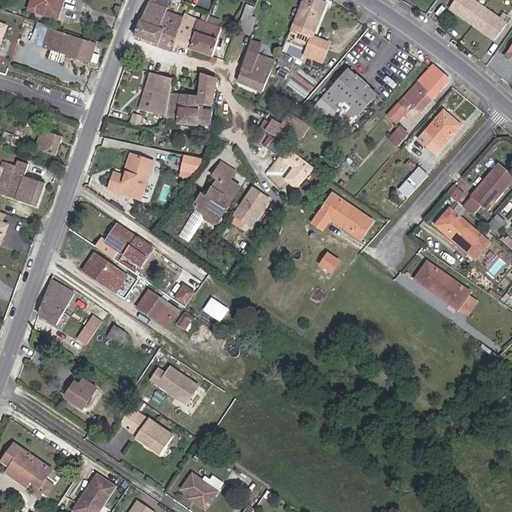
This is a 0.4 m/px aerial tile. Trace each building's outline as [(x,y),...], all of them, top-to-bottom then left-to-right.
[(56,21),(63,0),(31,0),(28,11),(56,21)] [(147,0),(133,34),(159,44),(165,29),(159,26),(166,9),(167,7),(169,0),(147,0)] [(326,1),(324,0),(300,0),(289,28),(299,32),(313,37),(314,34),(326,1)] [(503,17),(478,0),(450,0),(447,5),(491,35),(503,17)] [(174,50),(176,43),(185,16),(166,9),(159,26),(165,29),(159,44),(174,50)] [(244,31),(250,14),(244,12),(237,28),(244,31)] [(193,29),(198,18),(186,13),(185,16),(176,43),(189,48),(195,30),(193,29)] [(257,17),(250,14),(244,31),(250,33),(257,17)] [(222,27),(207,21),(198,18),(193,29),(195,30),(189,48),(211,55),(222,27)] [(0,52),(8,55),(13,40),(4,37),(9,23),(0,20),(0,52)] [(31,43),(43,47),(49,29),(37,25),(31,43)] [(49,29),(43,47),(90,63),(96,44),(49,29)] [(313,37),(299,32),(297,37),(311,43),(307,53),(323,59),(325,54),(312,49),(317,35),(314,34),(313,37)] [(325,54),(330,40),(317,35),(312,49),(325,54)] [(261,42),(249,38),(246,49),(258,53),(261,42)] [(258,53),(246,49),(237,80),(262,89),(275,58),(258,53)] [(430,98),(448,78),(431,62),(415,80),(422,86),(420,88),(430,98)] [(335,109),(351,124),(378,93),(348,66),(321,97),(335,109)] [(171,82),(172,77),(149,70),(139,107),(165,114),(171,82)] [(199,77),(199,80),(198,88),(215,90),(217,75),(199,73),(199,77)] [(422,86),(415,80),(397,100),(405,108),(412,100),(420,109),(430,98),(420,88),(422,86)] [(198,85),(171,82),(165,114),(167,116),(178,117),(177,123),(211,125),(213,105),(197,104),(198,85)] [(197,104),(213,105),(215,90),(198,88),(197,104)] [(330,115),(335,109),(321,97),(315,104),(330,115)] [(405,108),(397,100),(385,114),(394,121),(405,108)] [(443,107),(442,109),(451,118),(453,116),(443,107)] [(451,118),(442,109),(422,131),(442,148),(462,123),(453,116),(451,118)] [(270,122),(264,119),(260,126),(267,130),(270,132),(278,137),(283,140),(288,132),(300,139),(309,125),(288,112),(282,122),(273,118),(270,122)] [(178,117),(167,116),(166,123),(177,125),(177,123),(178,117)] [(398,124),(387,136),(398,146),(409,134),(398,124)] [(250,142),(257,146),(267,130),(260,126),(250,142)] [(56,156),(63,139),(43,131),(36,148),(56,156)] [(278,137),(270,132),(262,146),(269,150),(278,137)] [(4,140),(2,146),(21,153),(27,139),(14,135),(11,142),(4,140)] [(323,158),(336,169),(348,156),(341,150),(334,157),(328,152),(323,158)] [(122,179),(125,170),(131,155),(125,152),(116,177),(122,179)] [(131,155),(125,170),(122,179),(116,177),(116,176),(111,175),(106,186),(138,199),(152,162),(131,155)] [(185,155),(183,169),(191,175),(203,158),(185,155)] [(503,181),(511,172),(498,161),(471,194),(487,208),(507,184),(503,181)] [(23,177),(27,165),(17,162),(15,168),(1,163),(0,166),(0,177),(1,178),(0,179),(0,193),(37,207),(45,185),(23,177)] [(208,213),(218,220),(239,188),(228,181),(233,173),(220,164),(211,177),(219,181),(214,189),(207,200),(204,198),(200,196),(192,209),(201,215),(208,213)] [(400,187),(409,196),(428,174),(419,166),(400,187)] [(188,179),(191,175),(183,169),(179,174),(188,179)] [(511,178),(511,173),(511,172),(503,181),(507,184),(511,178)] [(252,185),(230,220),(250,233),(273,198),(252,185)] [(454,185),(447,192),(453,197),(460,189),(454,185)] [(207,200),(214,189),(210,187),(204,198),(207,200)] [(460,189),(453,197),(455,199),(462,192),(460,189)] [(362,216),(364,213),(333,190),(321,207),(330,213),(328,216),(359,239),(371,223),(362,216)] [(481,203),(472,195),(463,206),(472,214),(481,203)] [(450,207),(446,210),(455,217),(459,213),(450,207)] [(455,217),(446,210),(435,224),(476,259),(491,241),(459,213),(455,217)] [(485,225),(496,234),(506,221),(496,212),(485,225)] [(212,224),(218,220),(208,213),(201,215),(204,219),(212,224)] [(374,220),(364,213),(362,216),(371,223),(374,220)] [(149,244),(117,221),(102,241),(134,265),(135,264),(139,258),(149,244)] [(129,275),(95,251),(82,269),(111,290),(115,284),(120,288),(129,275)] [(332,273),(340,258),(326,251),(318,265),(332,273)] [(207,267),(211,261),(205,257),(201,263),(207,267)] [(139,258),(135,264),(140,267),(144,262),(139,258)] [(428,259),(425,263),(435,270),(438,266),(428,259)] [(457,310),(462,304),(472,290),(438,266),(435,270),(425,263),(414,278),(457,310)] [(53,272),(38,314),(56,323),(72,297),(77,301),(84,289),(53,272)] [(167,327),(179,310),(148,288),(135,306),(167,327)] [(472,290),(462,304),(467,308),(477,294),(472,290)] [(226,316),(230,310),(212,298),(204,310),(219,319),(222,313),(226,316)] [(183,327),(189,317),(182,312),(175,322),(183,327)] [(77,339),(88,345),(102,319),(91,313),(77,339)] [(120,344),(127,334),(114,326),(106,336),(120,344)] [(68,348),(72,342),(62,336),(58,342),(68,348)] [(98,361),(105,350),(93,341),(86,352),(98,361)] [(159,366),(149,379),(186,405),(200,385),(170,364),(165,370),(159,366)] [(81,406),(95,386),(81,376),(77,382),(74,381),(64,395),(81,406)] [(139,413),(127,430),(135,435),(134,437),(142,443),(144,441),(150,445),(148,447),(157,453),(171,433),(147,417),(147,418),(139,413)] [(27,467),(34,457),(12,442),(1,460),(9,466),(4,472),(11,477),(22,464),(27,467)] [(52,469),(34,457),(27,467),(22,464),(11,477),(26,487),(31,482),(39,488),(52,469)] [(47,476),(55,483),(61,476),(53,469),(47,476)] [(94,511),(113,483),(93,470),(74,498),(94,511)] [(201,507),(220,481),(209,473),(207,477),(204,481),(199,478),(189,471),(178,488),(187,494),(193,498),(192,501),(201,507)] [(149,511),(151,510),(134,498),(123,511),(149,511)]
